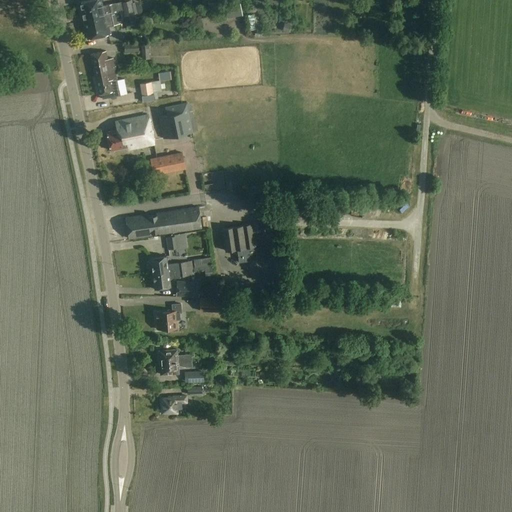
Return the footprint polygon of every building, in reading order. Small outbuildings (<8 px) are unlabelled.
[(90,0),(80,2),(84,20),(91,19),(120,13),(124,12),(125,17),(131,16),(134,15),(141,14),(138,1),(132,2),(131,0),(120,0),(121,2),(116,3),(103,5),(101,0),(90,0)] [(231,19),(245,18),(243,5),(229,7),(231,19)] [(143,24),(141,14),(134,15),(131,16),(125,17),(124,12),(120,13),(91,19),(84,20),(88,39),(109,35),(107,26),(120,24),(120,21),(125,20),(127,29),(137,27),(137,25),(143,24)] [(139,52),(139,43),(125,43),(125,53),(139,52)] [(150,56),(149,45),(141,45),(142,57),(150,56)] [(106,51),(91,54),(96,76),(116,72),(113,58),(108,59),(106,51)] [(252,58),(253,84),(264,84),(263,58),(252,58)] [(116,72),(96,76),(100,94),(102,94),(103,100),(121,96),(120,90),(116,72)] [(162,92),(160,80),(140,83),(142,95),(162,92)] [(194,132),(188,103),(165,108),(166,115),(159,116),(163,138),(194,132)] [(154,144),(148,115),(116,122),(117,130),(107,132),(111,151),(128,147),(128,150),(154,144)] [(186,169),(182,152),(151,158),(154,175),(186,169)] [(165,212),(126,218),(129,239),(202,228),(198,207),(165,212)] [(259,234),(258,223),(222,228),(225,252),(257,247),(255,235),(259,234)] [(178,236),(166,237),(168,251),(179,249),(178,236)] [(263,247),(239,251),(241,263),(264,259),(263,247)] [(151,258),(153,274),(169,272),(186,270),(194,269),(192,261),(168,264),(167,256),(151,258)] [(196,265),(214,264),(214,257),(195,259),(196,265)] [(169,272),(153,274),(155,289),(171,287),(170,278),(194,275),(194,269),(186,270),(169,272)] [(199,285),(177,285),(177,296),(198,296),(199,285)] [(227,298),(201,297),(200,311),(227,312),(227,298)] [(182,313),(181,304),(173,304),(173,311),(156,312),(157,321),(158,321),(158,330),(169,329),(169,331),(178,331),(177,320),(181,319),(180,313),(182,313)] [(201,351),(201,342),(186,343),(186,351),(201,351)] [(160,351),(161,363),(191,361),(192,361),(191,355),(178,356),(177,350),(160,351)] [(191,361),(161,363),(161,374),(179,373),(179,368),(192,367),(192,361),(191,361)] [(205,382),(205,371),(185,372),(185,382),(205,382)] [(187,402),(187,396),(177,396),(177,397),(162,398),(163,413),(178,413),(178,409),(182,409),(182,403),(187,402)]
